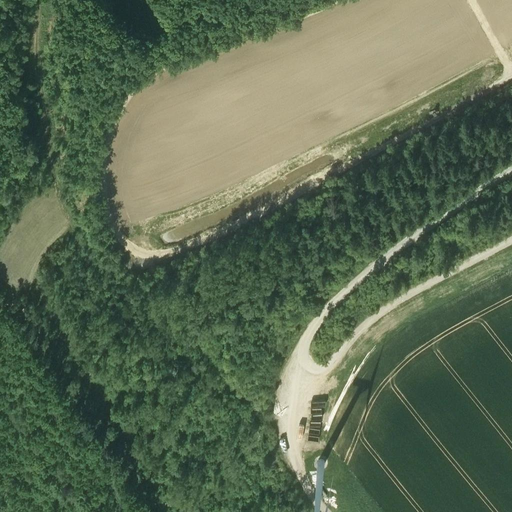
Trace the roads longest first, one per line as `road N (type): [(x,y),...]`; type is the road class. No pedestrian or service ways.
road 1 (track): [(511,81),(176,256),(149,262),(121,244),(101,202),(115,115),(141,78),(182,55),(324,0)]
road 2 (track): [(511,240),(389,303),(326,355),(292,404),(288,436),(339,511)]
road 3 (track): [(190,511),(106,399),(30,267),(28,242),(57,208)]
road 4 (track): [(292,404),(302,347),(345,288),(395,246),(511,173)]
road 5 (track): [(37,0),(39,99),(57,208)]
